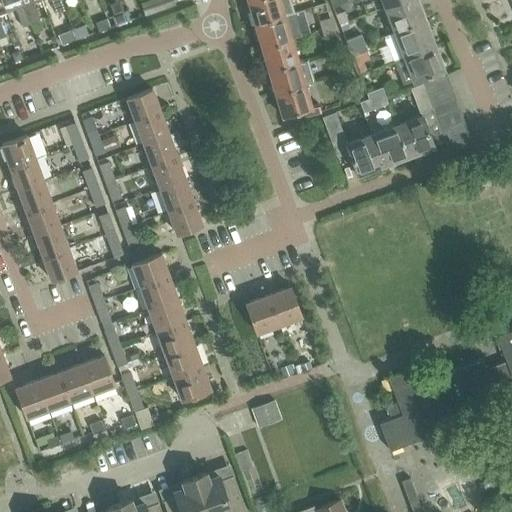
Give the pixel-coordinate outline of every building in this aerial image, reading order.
[(22,0),(2,0),(7,11),(16,8),(23,26),(31,23),(22,0)] [(38,0),(22,0),(33,28),(35,32),(43,29),(33,2),(38,0)] [(52,0),(57,13),(65,10),(61,0),(52,0)] [(148,0),(142,3),(146,15),(176,4),(174,0),(148,0)] [(248,0),(255,23),(294,12),(290,0),(248,0)] [(425,20),(417,0),(400,0),(385,6),(394,32),(425,20)] [(124,12),(112,16),(115,24),(127,20),(124,12)] [(294,12),(255,23),(261,46),(291,38),(301,35),(294,12)] [(331,17),(320,20),(322,29),(333,25),(331,17)] [(99,32),(111,27),(107,19),(96,23),(99,32)] [(394,32),(384,36),(393,60),(435,44),(425,20),(394,32)] [(324,37),(335,34),(333,25),(322,29),(324,37)] [(88,33),(86,26),(75,30),(78,36),(88,33)] [(58,35),(61,45),(76,40),(72,30),(58,35)] [(362,34),(346,40),(349,50),(365,43),(362,34)] [(268,70),(298,61),(291,38),(261,46),(268,70)] [(365,43),(349,50),(357,74),(359,73),(367,71),(363,62),(360,54),(368,51),(365,43)] [(403,85),(444,69),(435,44),(393,60),(403,85)] [(20,51),(14,53),(13,56),(15,61),(22,58),(20,51)] [(308,58),(298,61),(268,70),(275,93),(305,84),(315,81),(308,58)] [(350,70),(348,62),(336,65),(338,74),(350,70)] [(338,74),(341,82),(349,80),(353,78),(350,70),(338,74)] [(450,86),(446,74),(422,83),(427,95),(450,86)] [(352,91),(344,93),(346,101),(355,98),(360,97),(355,78),(353,78),(349,80),(352,91)] [(410,88),(420,113),(432,108),(431,106),(427,95),(422,83),(410,88)] [(318,104),(312,106),(305,84),(275,93),(282,116),(296,112),(298,119),(321,112),(318,104)] [(455,97),(450,86),(427,95),(431,106),(455,97)] [(386,94),(383,87),(367,93),(369,101),(385,95),(386,94)] [(152,88),(128,97),(136,120),(160,111),(152,88)] [(369,101),(373,110),(389,104),(385,95),(369,101)] [(459,109),(455,97),(431,106),(432,108),(436,118),(459,109)] [(436,118),(440,130),(464,121),(459,109),(436,118)] [(144,143),(169,134),(160,111),(136,120),(144,143)] [(349,151),(358,174),(383,165),(371,133),(348,142),(336,111),(322,117),(331,142),(332,142),(337,156),(349,151)] [(434,146),(422,114),(397,124),(408,155),(434,146)] [(92,117),(83,120),(89,138),(98,134),(92,117)] [(440,130),(444,141),(468,132),(464,121),(440,130)] [(76,123),(66,126),(72,143),(82,140),(76,123)] [(397,124),(383,129),(371,133),(383,165),(408,155),(397,124)] [(468,132),(444,141),(449,153),(472,144),(468,132)] [(27,134),(2,143),(10,166),(35,157),(27,134)] [(116,135),(100,140),(98,134),(89,138),(95,155),(105,152),(120,146),(116,135)] [(153,165),(177,156),(169,134),(144,143),(153,165)] [(82,140),(72,143),(79,161),(88,158),(82,140)] [(161,188),(185,179),(177,156),(153,165),(161,188)] [(18,188),(43,179),(35,157),(10,166),(18,188)] [(109,161),(99,165),(105,182),(115,179),(109,161)] [(92,167),(82,171),(88,188),(99,185),(92,167)] [(51,202),(50,197),(43,179),(18,188),(27,211),(51,202)] [(115,179),(105,182),(112,201),(122,197),(115,179)] [(169,211),(193,202),(185,179),(161,188),(169,211)] [(99,185),(88,188),(96,207),(106,203),(99,185)] [(35,234),(60,225),(51,202),(27,211),(35,234)] [(177,233),(202,224),(193,202),(169,211),(177,233)] [(125,207),(116,210),(122,228),(131,224),(125,207)] [(109,212),(99,216),(101,222),(105,234),(115,230),(109,212)] [(131,224),(122,228),(128,245),(138,242),(131,224)] [(43,256),(68,247),(60,225),(35,234),(43,256)] [(115,230),(105,234),(112,251),(121,248),(115,230)] [(68,247),(43,256),(52,279),(76,270),(68,247)] [(160,253),(133,263),(141,285),(169,275),(160,253)] [(149,308),(177,298),(169,275),(141,285),(149,308)] [(98,282),(88,286),(95,303),(104,300),(98,282)] [(301,315),(291,286),(268,294),(279,323),(301,315)] [(246,303),(256,332),(279,323),(268,294),(246,303)] [(157,331),(185,321),(177,298),(149,308),(157,331)] [(101,321),(110,317),(104,300),(95,303),(101,321)] [(194,343),(186,322),(185,321),(157,331),(166,353),(194,343)] [(114,327),(105,331),(111,348),(121,345),(114,327)] [(388,376),(398,402),(387,406),(391,417),(379,422),(390,450),(425,436),(423,431),(511,397),(511,399),(511,329),(497,335),(506,360),(485,368),(481,358),(442,373),(446,383),(425,390),(416,365),(388,376)] [(174,376),(202,366),(194,343),(166,353),(174,376)] [(117,366),(127,363),(121,345),(111,348),(117,366)] [(0,378),(10,375),(1,353),(0,353),(0,378)] [(115,383),(104,355),(83,363),(93,391),(115,383)] [(296,365),(298,372),(312,367),(309,360),(296,365)] [(93,391),(83,363),(60,371),(70,400),(93,391)] [(288,365),(279,369),(282,378),(292,374),(288,365)] [(182,399),(210,388),(202,366),(174,376),(182,399)] [(70,400),(60,371),(37,379),(48,408),(70,400)] [(130,371),(120,375),(126,392),(137,388),(130,371)] [(16,387),(26,416),(48,408),(37,379),(16,387)] [(134,411),(144,407),(137,388),(126,392),(132,408),(133,408),(134,411)] [(282,419),(275,399),(251,407),(258,427),(282,419)] [(132,414),(121,418),(124,427),(135,423),(132,414)] [(106,430),(103,422),(91,426),(94,435),(106,430)] [(72,432),(60,436),(62,443),(74,439),(72,432)] [(58,436),(47,440),(49,446),(60,441),(58,436)] [(240,472),(254,467),(247,449),(233,454),(240,472)] [(206,471),(194,475),(206,511),(246,511),(233,474),(220,479),(218,474),(208,477),(206,471)] [(206,511),(194,475),(182,479),(184,486),(174,490),(176,494),(163,499),(167,511),(206,511)] [(402,481),(413,511),(422,511),(410,478),(402,481)] [(131,498),(119,502),(122,511),(161,511),(158,501),(145,505),(143,500),(133,504),(131,498)] [(345,511),(341,499),(316,508),(314,505),(295,511),(345,511)] [(122,511),(119,502),(107,506),(109,511),(122,511)]
